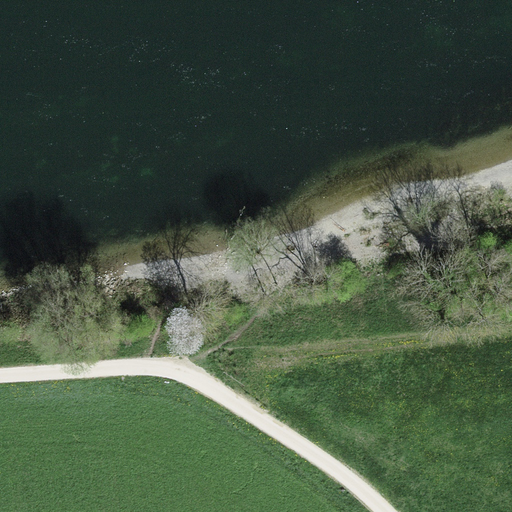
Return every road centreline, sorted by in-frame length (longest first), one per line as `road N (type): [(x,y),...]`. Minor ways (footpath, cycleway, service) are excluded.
road 1 (track): [(177,369),(265,419),(385,511)]
road 2 (track): [(0,378),(177,369)]
